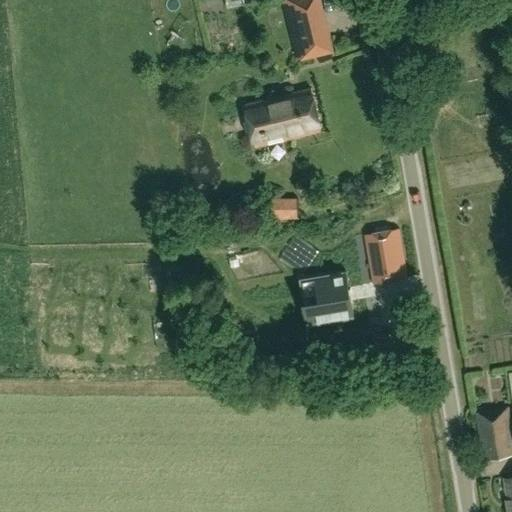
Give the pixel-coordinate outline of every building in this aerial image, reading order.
[(299,59),(331,51),(318,0),(290,0),(284,2),(299,59)] [(334,0),(339,19),(351,16),(346,0),(334,0)] [(233,42),(234,55),(258,53),(257,40),(233,42)] [(289,139),(322,131),(312,88),(279,96),(289,139)] [(279,96),(245,104),(255,147),(289,139),(279,96)] [(297,218),(297,199),(273,198),(272,218),(297,218)] [(374,283),(407,278),(399,230),(365,236),(374,283)] [(356,273),(316,280),(323,317),(361,310),(359,294),(356,273)] [(483,460),(511,455),(511,434),(508,407),(477,412),(483,460)]
